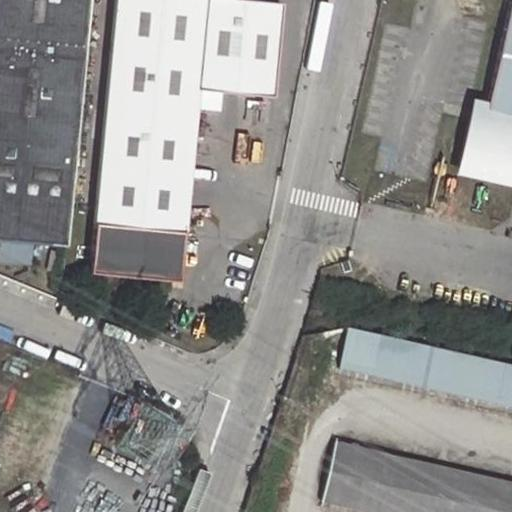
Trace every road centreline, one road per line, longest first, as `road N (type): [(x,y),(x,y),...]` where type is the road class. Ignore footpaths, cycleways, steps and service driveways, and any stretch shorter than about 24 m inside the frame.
road 1 (unclassified): [(244,406),(304,198),(342,0)]
road 2 (unknown): [(301,511),(306,434),(317,419),(351,404),(381,403),(511,435)]
road 3 (residential): [(244,406),(0,306)]
road 4 (unknown): [(304,198),(382,238),(456,262),(511,266)]
